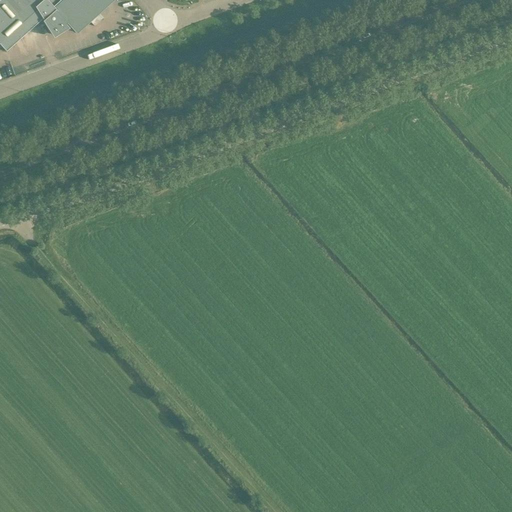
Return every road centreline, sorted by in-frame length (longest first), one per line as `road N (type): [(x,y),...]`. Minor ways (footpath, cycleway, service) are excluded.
road 1 (unclassified): [(0,224),(511,36)]
road 2 (primary): [(0,175),(458,0)]
road 3 (unclassified): [(0,89),(171,21)]
